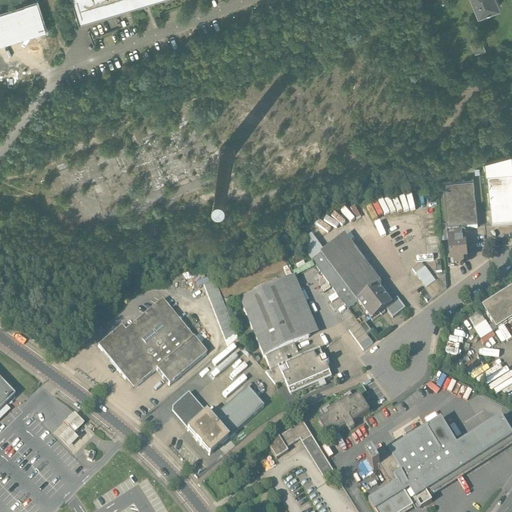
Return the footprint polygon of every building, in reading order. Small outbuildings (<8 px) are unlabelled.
[(74,0),(80,19),(143,0),(74,0)] [(471,0),(478,18),(501,8),(497,0),(471,0)] [(130,25),(134,24),(130,10),(126,11),(130,25)] [(485,53),(481,43),(473,47),(476,56),(485,53)] [(233,147),(209,157),(213,168),(237,157),(233,147)] [(511,160),(511,156),(485,164),(486,176),(488,176),(492,227),(511,224),(511,160)] [(473,179),(443,182),(447,231),(477,228),(473,179)] [(458,235),(447,236),(450,263),(454,262),(454,266),(460,265),(464,262),(463,260),(467,259),(466,245),(463,246),(463,239),(459,240),(458,235)] [(381,285),(345,237),(330,248),(330,247),(329,248),(311,262),(348,310),(358,302),(378,287),(381,285)] [(422,261),(412,268),(426,287),(436,280),(422,261)] [(439,279),(420,294),(427,303),(446,288),(439,279)] [(214,282),(203,286),(210,303),(221,299),(214,282)] [(285,283),(240,302),(264,358),(309,338),(285,283)] [(378,287),(358,302),(371,320),(374,318),(373,316),(376,315),(377,316),(379,314),(381,316),(385,312),(384,311),(385,309),(393,319),(405,309),(397,299),(391,304),(378,287)] [(511,288),(482,307),(496,330),(511,319),(511,288)] [(236,338),(221,299),(210,303),(226,342),(236,338)] [(138,386),(156,370),(170,386),(207,354),(162,302),(125,332),(122,328),(98,348),(125,380),(130,376),(138,386)] [(470,315),(472,322),(483,318),(480,311),(470,315)] [(485,319),(473,327),(484,343),(496,335),(485,319)] [(372,332),(364,322),(360,326),(367,336),(372,332)] [(360,326),(358,324),(349,331),(363,350),(373,343),(367,336),(360,326)] [(225,379),(247,358),(233,343),(210,364),(225,379)] [(319,349),(278,367),(279,368),(284,380),(290,394),(331,377),(326,366),(330,364),(328,359),(324,360),(319,349)] [(279,368),(266,373),(275,384),(284,380),(279,368)] [(0,411),(14,398),(0,383),(0,411)] [(264,408),(247,389),(211,422),(188,396),(173,410),(172,415),(210,457),(264,408)] [(348,399),(326,413),(328,415),(318,421),(328,437),(346,426),(348,430),(350,431),(353,429),(354,427),(351,423),(369,411),(359,396),(349,402),(348,399)] [(84,424),(74,414),(63,424),(68,429),(74,435),(84,424)] [(441,420),(389,453),(389,454),(387,456),(384,450),(373,457),(373,456),(366,460),(373,472),(379,468),(388,484),(390,483),(392,486),(368,501),(374,511),(404,511),(413,507),(410,501),(415,498),(421,508),(431,501),(428,495),(511,443),(511,435),(501,418),(456,446),(441,420)] [(303,423),(279,438),(286,449),(300,440),(302,443),(312,437),(303,423)] [(74,435),(68,429),(57,439),(69,450),(79,440),(74,435)] [(336,476),(312,437),(302,443),(326,482),(336,476)] [(286,449),(279,438),(268,445),(277,459),(288,452),(286,449)]
